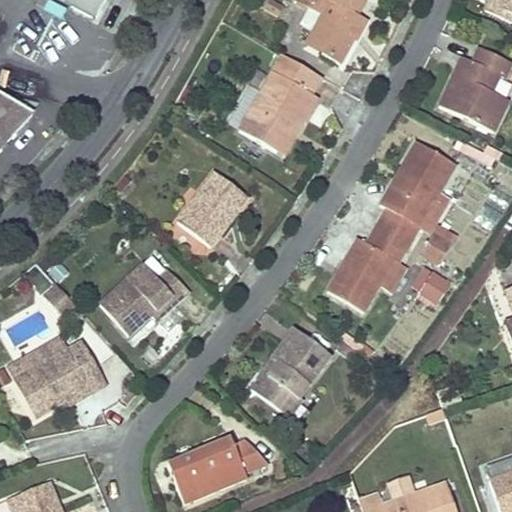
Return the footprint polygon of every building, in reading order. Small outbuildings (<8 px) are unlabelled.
[(55,0),(93,19),(100,6),(103,0),(55,0)] [(279,5),(268,0),(265,0),(262,8),(275,15),(279,5)] [(313,30),(309,38),(325,47),(321,55),(339,66),(357,32),(360,34),(366,23),(356,17),(351,14),(358,0),(295,0),(294,2),(307,9),(309,10),(311,6),(323,13),(313,30)] [(358,0),(351,14),(356,17),(365,0),(358,0)] [(511,0),(489,0),(487,4),(511,16),(511,0)] [(313,30),(323,13),(311,6),(309,10),(307,9),(301,20),(302,22),(302,24),(313,30)] [(309,38),(304,46),(321,55),(325,47),(309,38)] [(467,74),(456,69),(437,107),(493,133),(508,102),(491,94),(499,78),(503,79),(511,64),(480,49),(472,64),(467,74)] [(282,56),(238,132),(275,154),(291,127),(298,131),(317,99),(311,95),(320,78),(282,56)] [(461,59),(456,69),(467,74),(472,64),(461,59)] [(0,150),(6,144),(33,116),(0,97),(0,150)] [(291,127),(275,154),(282,158),(298,131),(291,127)] [(386,211),(376,228),(408,246),(418,229),(432,203),(454,166),(416,143),(379,206),(386,211)] [(503,155),(488,149),(486,154),(501,160),(503,155)] [(214,174),(176,223),(209,248),(246,199),(214,174)] [(432,203),(418,229),(430,237),(437,225),(445,211),(432,203)] [(430,237),(450,247),(456,236),(437,225),(430,237)] [(408,246),(376,228),(365,245),(357,240),(326,292),(362,314),(378,286),(394,261),(397,263),(408,246)] [(430,237),(421,254),(440,265),(450,247),(430,237)] [(409,270),(397,263),(394,261),(378,286),(382,288),(394,296),(409,270)] [(127,336),(149,316),(170,298),(176,303),(187,293),(166,271),(155,280),(143,267),(99,306),(127,336)] [(450,286),(424,269),(411,289),(437,306),(450,286)] [(72,307),(54,287),(41,298),(59,318),(72,307)] [(170,298),(149,316),(154,322),(176,303),(170,298)] [(276,366),(265,380),(254,394),(284,417),(328,359),(293,331),(269,361),(276,366)] [(66,351),(59,338),(4,368),(11,382),(66,351)] [(32,421),(64,403),(88,390),(91,394),(105,386),(86,352),(83,353),(78,344),(66,351),(11,382),(32,421)] [(269,361),(259,375),(265,380),(276,366),(269,361)] [(88,390),(64,403),(67,408),(91,394),(88,390)] [(229,440),(167,465),(182,506),(246,481),(243,474),(266,466),(245,442),(233,447),(229,440)] [(511,463),(485,473),(488,482),(511,474),(511,463)] [(511,511),(511,474),(488,482),(499,511),(511,511)] [(387,486),(393,503),(412,497),(406,480),(387,486)] [(57,511),(46,484),(11,498),(16,511),(57,511)] [(377,496),(357,503),(360,511),(454,511),(445,486),(412,497),(393,503),(381,508),(377,496)] [(16,511),(11,498),(5,500),(9,511),(16,511)]
